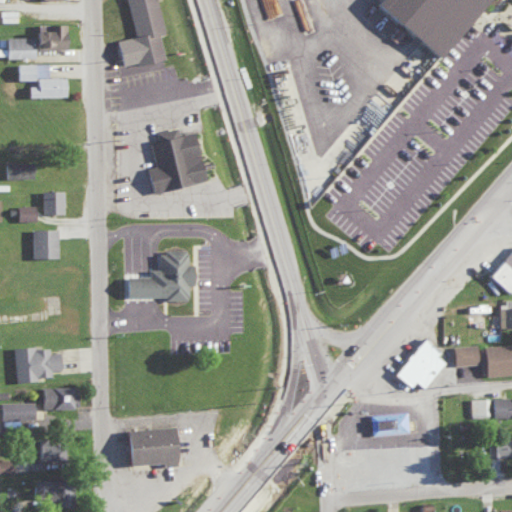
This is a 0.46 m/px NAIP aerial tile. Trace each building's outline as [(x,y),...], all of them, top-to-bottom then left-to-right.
[(123,0),(131,34),(112,38),(118,65),(160,56),(155,31),(159,30),(153,0),(123,0)] [(511,0),(386,0),(448,55),(496,0),(511,0)] [(0,20),(16,20),(15,8),(0,8),(0,20)] [(62,47),(62,23),(30,24),(30,35),(0,34),(0,55),(32,55),(32,47),(62,47)] [(44,62),(12,62),(13,78),(32,78),(32,83),(24,84),(24,95),(62,94),(62,75),(44,75),(44,62)] [(147,188),(200,179),(192,129),(174,131),(173,125),(154,128),(155,137),(147,139),(151,164),(143,166),(147,188)] [(29,176),(29,159),(1,160),(2,176),(29,176)] [(59,211),(60,188),(39,188),(38,211),(59,211)] [(31,203),(13,204),(14,219),(32,218),(31,203)] [(54,255),(53,226),(28,227),(28,256),(54,255)] [(505,292),(511,284),(511,270),(511,268),(511,243),(484,272),(505,292)] [(121,274),(121,295),(184,295),(184,283),(189,283),(189,262),(183,262),(183,248),(154,248),(154,267),(144,267),(144,274),(121,274)] [(511,305),(495,305),(495,326),(511,325),(511,305)] [(406,385),(411,379),(419,386),(441,360),(433,353),(436,349),(419,335),(389,371),(406,385)] [(511,341),(480,343),(480,373),(511,372),(511,341)] [(450,363),(474,362),(473,343),(450,343),(450,363)] [(10,346),(11,378),(48,376),(47,368),(57,367),(56,350),(46,351),(46,344),(10,346)] [(74,406),(74,384),(38,385),(38,407),(74,406)] [(511,395),(488,396),(488,415),(511,414),(511,395)] [(467,415),(486,415),(485,396),(467,397),(467,415)] [(0,400),(0,418),(31,417),(30,399),(0,400)] [(366,412),(367,432),(404,430),(403,410),(366,412)] [(169,424),(121,427),(123,462),(159,460),(159,464),(171,463),(169,424)] [(62,436),(34,437),(34,457),(62,457),(62,436)] [(511,437),(485,438),(486,454),(511,453),(511,437)] [(413,457),(413,444),(401,444),(401,457),(413,457)] [(375,454),(347,455),(348,476),(375,475),(375,454)] [(0,457),(0,471),(9,471),(9,457),(0,457)]
